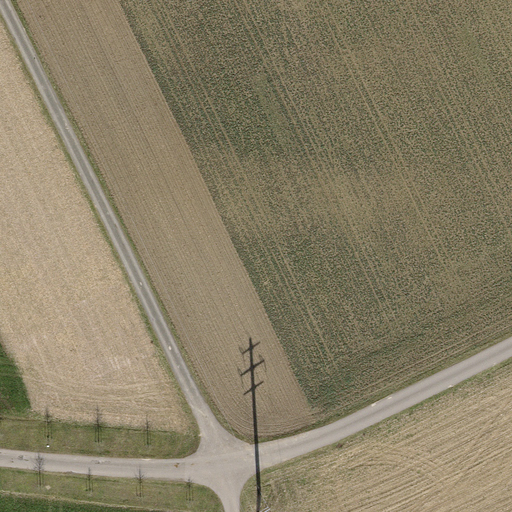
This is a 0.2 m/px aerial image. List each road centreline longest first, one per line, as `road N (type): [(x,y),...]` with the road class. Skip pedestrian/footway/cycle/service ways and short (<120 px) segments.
road 1 (unclassified): [(1,0),(224,467)]
road 2 (track): [(224,467),(355,424),(511,347)]
road 3 (unclassified): [(0,457),(224,467)]
